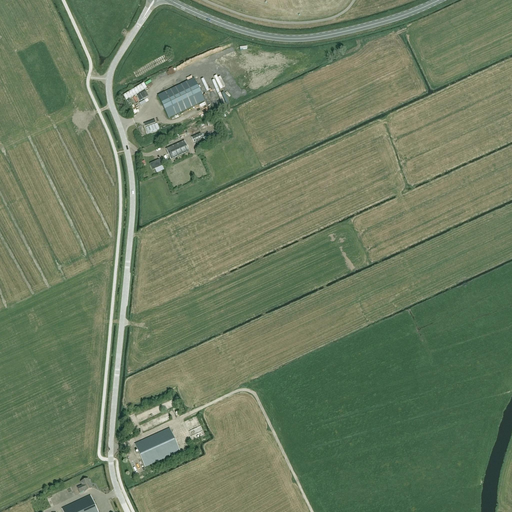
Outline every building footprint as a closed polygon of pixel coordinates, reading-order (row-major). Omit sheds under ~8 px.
[(168,119),(205,101),(194,79),(158,96),(168,119)] [(192,138),(194,143),(203,139),(201,134),(192,138)] [(184,142),(166,150),(170,160),(189,152),(184,142)] [(153,170),(162,166),(159,160),(150,164),(153,170)] [(180,452),(169,429),(135,445),(145,467),(180,452)] [(45,474),(49,484),(59,480),(55,470),(45,474)] [(36,480),(39,488),(47,485),(44,477),(36,480)] [(92,488),(88,479),(81,483),(82,486),(77,488),(80,494),(85,491),(85,492),(92,488)] [(63,511),(97,511),(90,496),(62,509),(63,511)]
